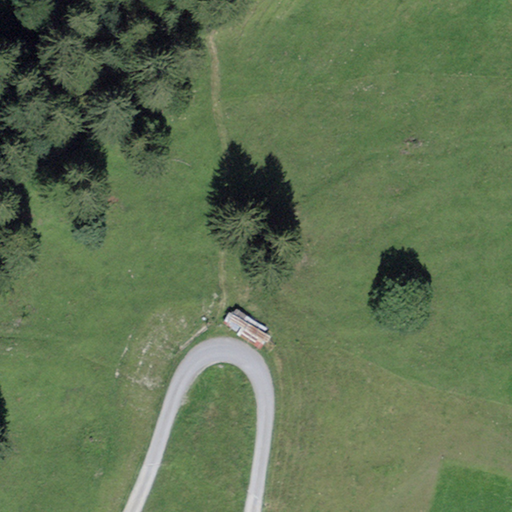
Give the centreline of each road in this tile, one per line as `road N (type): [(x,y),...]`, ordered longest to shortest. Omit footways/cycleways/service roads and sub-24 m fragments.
road 1 (track): [(228,348),(193,363),(133,511)]
road 2 (track): [(253,511),(263,385),(256,368),(228,348)]
